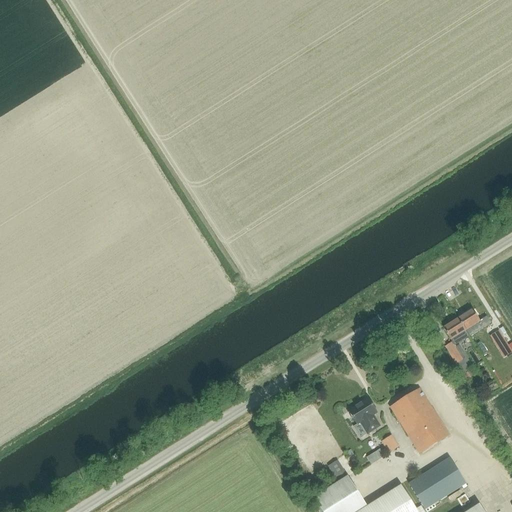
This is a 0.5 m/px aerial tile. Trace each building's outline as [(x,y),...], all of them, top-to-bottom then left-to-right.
[(457,319),(465,331),(479,321),(472,310),(457,319)] [(469,337),(465,331),(457,319),(443,328),(452,343),(444,347),(455,365),(463,360),(455,346),(469,337)] [(419,454),(449,436),(420,390),(390,408),(419,454)] [(367,434),(379,427),(372,416),(376,413),(367,399),(348,411),(357,425),(353,427),(360,438),(367,434)] [(379,439),(387,451),(397,445),(390,432),(379,439)] [(425,510),(466,484),(449,459),(408,485),(425,510)] [(400,486),(367,507),(348,477),(313,499),(321,511),(423,511),(420,507),(415,510),(400,486)]
